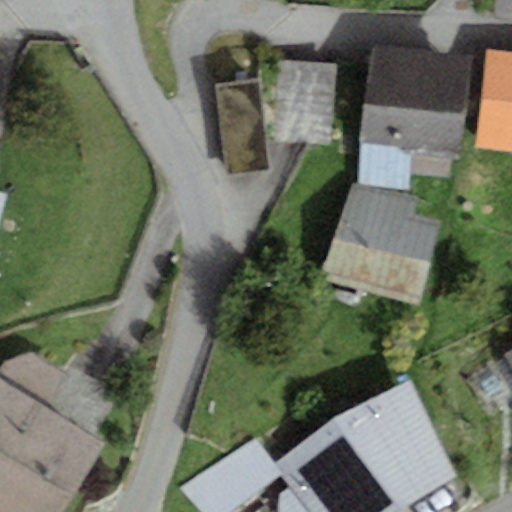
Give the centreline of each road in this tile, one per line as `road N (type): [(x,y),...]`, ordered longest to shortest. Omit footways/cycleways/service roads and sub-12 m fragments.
road 1 (residential): [(159,137),(192,115),(193,30),(223,11),(511,36)]
road 2 (residential): [(159,137),(197,218),(200,261),(166,419),(135,511)]
road 3 (residential): [(102,23),(159,137)]
